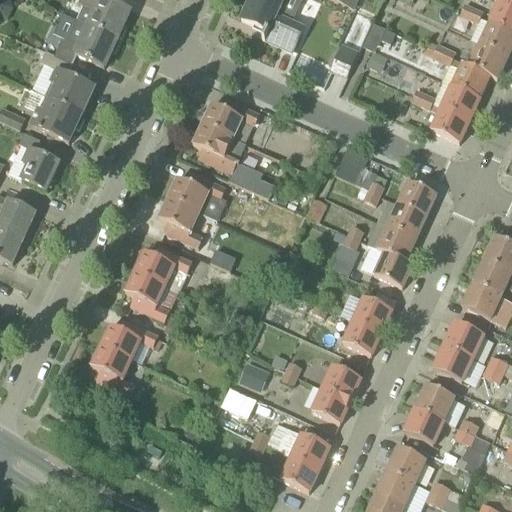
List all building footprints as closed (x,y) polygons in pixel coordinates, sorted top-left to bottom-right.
[(123,31),(130,15),(96,0),(82,0),(79,8),(84,11),(77,25),(122,45),(127,33),(123,31)] [(292,28),(303,3),(296,0),(252,0),(241,24),(266,36),(262,44),(265,46),(265,45),(292,57),(302,33),(292,28)] [(323,0),(351,13),(357,0),(323,0)] [(411,10),(415,0),(398,0),(397,4),(411,10)] [(511,10),(511,0),(492,0),(492,1),(499,5),(511,10)] [(0,25),(1,26),(8,23),(14,12),(11,5),(4,2),(0,3),(0,25)] [(511,10),(499,5),(489,27),(511,37),(511,10)] [(481,23),(484,17),(483,17),(465,9),(463,15),(481,23)] [(471,45),(479,49),(508,62),(511,52),(511,37),(489,27),(481,23),(463,15),(460,20),(479,29),(471,45)] [(76,60),(104,72),(112,56),(116,58),(122,45),(77,25),(68,45),(63,43),(55,61),(72,69),(76,60)] [(362,51),(373,55),(376,57),(381,45),(390,49),(395,38),(373,28),(362,51)] [(434,56),(437,50),(430,47),(427,53),(434,56)] [(438,50),(437,50),(434,56),(427,53),(424,59),(441,66),(446,53),(438,49),(438,50)] [(479,49),(469,71),(469,72),(490,81),(490,82),(497,85),(508,62),(479,49)] [(348,82),(358,58),(342,51),(331,75),(348,82)] [(456,58),(446,53),(441,66),(450,70),(452,64),(454,64),(456,58)] [(375,57),(376,57),(373,55),(366,70),(381,77),(387,62),(375,57)] [(83,119),(95,92),(67,79),(72,69),(55,61),(46,57),(41,68),(44,69),(32,95),(45,101),(83,119)] [(462,68),(454,64),(452,64),(450,70),(443,87),(451,91),(480,104),(490,82),(490,81),(469,72),(469,71),(462,68)] [(451,91),(441,113),(470,126),(480,104),(451,91)] [(436,103),(417,94),(414,101),(433,110),(436,103)] [(31,131),(69,148),(83,119),(45,101),(31,131)] [(433,110),(414,101),(412,107),(430,115),(431,114),(439,118),(431,136),(432,136),(459,149),(470,126),(441,113),(433,110)] [(255,131),(260,120),(226,105),(221,114),(211,110),(202,130),(234,145),(243,125),(255,131)] [(0,126),(19,136),(25,123),(3,112),(0,117),(0,126)] [(247,151),(234,145),(202,130),(193,150),(203,155),(198,164),(232,180),(229,187),(269,204),(274,191),(261,186),(263,180),(239,169),(247,151)] [(9,179),(21,185),(46,196),(59,168),(35,156),(40,145),(25,138),(19,150),(22,151),(9,179)] [(368,195),(381,201),(388,185),(363,173),(359,181),(339,171),(335,180),(368,195)] [(226,194),(192,179),(187,188),(178,183),(168,203),(200,218),(209,199),(221,205),(226,194)] [(436,200),(408,187),(398,209),(426,222),(436,200)] [(381,201),(368,195),(364,205),(376,211),(381,201)] [(0,232),(27,245),(33,232),(30,231),(36,218),(0,201),(0,232)] [(169,228),(164,238),(198,253),(203,243),(191,237),(200,218),(168,203),(159,224),(169,228)] [(314,203),(306,221),(318,227),(327,209),(314,203)] [(398,209),(388,232),(416,245),(426,222),(398,209)] [(20,258),(27,245),(0,232),(0,263),(13,270),(18,257),(20,258)] [(351,232),(348,242),(360,246),(363,237),(351,232)] [(416,245),(388,232),(378,255),(385,258),(406,267),(416,245)] [(360,246),(348,242),(344,251),(356,256),(360,246)] [(511,279),(511,249),(495,242),(484,266),(511,279)] [(191,268),(158,252),(154,262),(144,257),(134,278),(166,292),(175,272),(187,278),(191,268)] [(236,263),(216,254),(210,267),(229,276),(236,263)] [(375,281),(402,294),(413,270),(406,267),(385,258),(375,281)] [(473,289),(501,302),(505,292),(511,294),(511,279),(484,266),(473,289)] [(135,302),(131,312),(164,327),(169,317),(157,311),(166,292),(134,278),(125,298),(135,302)] [(473,289),(462,313),(490,326),(501,302),(473,289)] [(320,299),(316,308),(316,309),(329,315),(333,305),(320,299)] [(382,339),(392,316),(364,303),(354,326),(382,339)] [(325,324),(329,315),(316,309),(316,308),(310,306),(306,315),(325,324)] [(172,340),(178,329),(169,325),(164,336),(172,340)] [(343,349),(371,362),(382,339),(354,326),(343,349)] [(158,342),(124,327),(120,336),(110,331),(100,352),(132,366),(141,347),(153,353),(158,342)] [(483,341),(455,328),(444,351),(472,364),(483,341)] [(157,343),(153,353),(158,355),(162,346),(157,343)] [(233,367),(238,357),(226,351),(221,361),(233,367)] [(444,351),(433,375),(461,388),(472,364),(444,351)] [(97,386),(131,401),(135,391),(123,386),(132,366),(100,352),(91,372),(101,376),(97,386)] [(287,365),(275,360),(271,370),(283,374),(287,365)] [(487,371),(504,379),(511,382),(511,371),(491,362),(487,371)] [(285,376),(298,382),(302,373),(290,367),(285,376)] [(248,368),(240,387),(261,396),(269,377),(248,368)] [(351,407),(361,384),(333,371),(323,394),(351,407)] [(487,371),(483,381),(500,389),(504,379),(487,371)] [(294,391),(298,382),(285,376),(281,386),(294,391)] [(455,403),(427,390),(416,414),(444,426),(455,403)] [(229,393),(221,413),(248,425),(257,405),(229,393)] [(312,417),(340,430),(351,407),(323,394),(312,417)] [(416,414),(405,438),(432,451),(444,426),(416,414)] [(475,441),(479,430),(462,423),(458,433),(475,441)] [(471,450),(475,441),(458,433),(454,443),(471,450)] [(271,442),(258,436),(254,445),(266,451),(271,442)] [(330,452),(301,439),(292,462),(320,475),(330,452)] [(477,480),(491,448),(475,441),(471,450),(471,451),(468,450),(462,464),(459,463),(456,471),(477,480)] [(266,451),(254,445),(250,453),(250,454),(262,460),(266,451)] [(426,466),(398,452),(387,476),(415,489),(426,466)] [(511,458),(507,457),(503,466),(511,470),(511,458)] [(292,462),(286,474),(277,469),(272,480),(281,484),(281,485),(309,498),(320,475),(292,462)] [(376,500),(402,511),(404,511),(415,489),(387,476),(376,500)] [(429,496),(447,504),(451,494),(449,493),(434,486),(429,496)] [(439,511),(443,511),(447,504),(429,496),(425,506),(439,511)] [(402,511),(376,500),(370,511),(402,511)]
